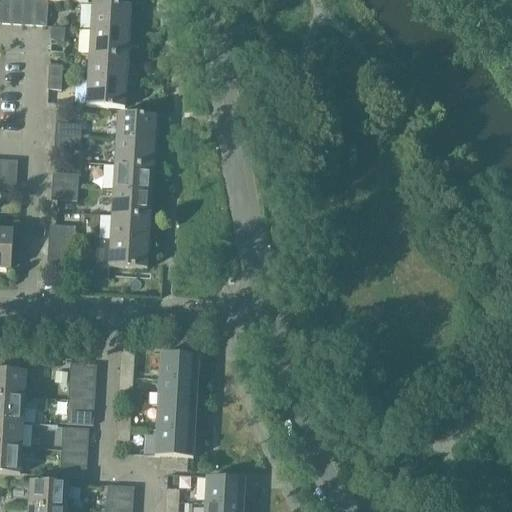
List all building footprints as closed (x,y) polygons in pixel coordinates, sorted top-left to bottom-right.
[(1,0),(0,17),(0,25),(11,27),(12,1),(1,0)] [(12,1),(11,27),(22,27),(23,1),(12,1)] [(23,1),(22,27),(33,28),(35,2),(23,1)] [(33,28),(46,29),(48,3),(35,2),(33,28)] [(93,6),(91,32),(129,34),(131,8),(93,6)] [(51,29),(51,42),(64,42),(65,30),(51,29)] [(91,32),(90,57),(128,59),(129,34),(91,32)] [(90,57),(88,82),(127,84),(128,59),(90,57)] [(49,79),(62,80),(63,68),(49,67),(49,79)] [(62,80),(49,79),(48,91),(62,92),(62,80)] [(127,84),(88,82),(87,108),(125,110),(127,84)] [(118,116),(117,142),(155,145),(156,118),(118,116)] [(55,139),(81,140),(82,127),(56,125),(55,139)] [(81,140),(55,139),(54,152),(80,153),(81,140)] [(117,142),(115,167),(153,170),(155,145),(117,142)] [(3,189),(16,189),(17,163),(5,163),(3,189)] [(114,192),(152,195),(153,170),(115,167),(114,192)] [(52,189),(78,190),(79,177),(53,175),(52,189)] [(78,190),(52,189),(51,202),(77,204),(78,190)] [(114,192),(112,218),(150,220),(152,195),(114,192)] [(112,218),(111,243),(149,245),(150,220),(112,218)] [(49,241),(75,242),(75,229),(49,227),(49,241)] [(0,232),(0,270),(11,271),(13,233),(0,232)] [(74,254),(75,242),(49,241),(48,252),(74,254)] [(111,243),(96,242),(96,243),(98,243),(96,281),(109,281),(110,269),(147,271),(149,245),(111,243)] [(74,254),(48,252),(47,265),(73,267),(74,254)] [(120,380),(133,381),(135,354),(121,354),(120,380)] [(161,356),(160,382),(198,384),(199,358),(161,356)] [(70,379),(96,381),(97,368),(71,366),(70,379)] [(0,372),(0,398),(25,400),(26,374),(0,372)] [(95,392),(96,381),(70,379),(69,391),(95,392)] [(120,380),(119,392),(133,393),(133,381),(120,380)] [(158,407),(196,410),(198,384),(160,382),(158,407)] [(94,404),(95,392),(69,391),(69,402),(94,404)] [(0,398),(0,423),(23,425),(25,400),(0,398)] [(94,415),(94,404),(69,402),(68,413),(94,415)] [(158,407),(157,433),(195,435),(196,410),(158,407)] [(67,427),(89,428),(93,428),(94,415),(68,413),(67,427)] [(131,419),(117,418),(117,430),(130,431),(131,419)] [(0,423),(0,449),(22,450),(23,425),(0,423)] [(62,443),(88,444),(89,432),(63,430),(62,443)] [(130,431),(117,430),(116,442),(130,443),(130,431)] [(195,435),(157,433),(155,459),(160,459),(188,461),(193,461),(195,435)] [(87,456),(88,444),(62,443),(61,455),(87,456)] [(22,450),(0,449),(0,475),(20,477),(22,450)] [(61,466),(87,468),(87,456),(61,455),(61,466)] [(159,471),(167,471),(187,472),(188,461),(160,459),(159,471)] [(60,479),(86,481),(87,468),(61,466),(60,479)] [(207,480),(205,506),(243,508),(245,482),(207,480)] [(67,511),(68,485),(30,483),(29,509),(67,511)] [(107,501),(133,502),(134,489),(108,488),(107,501)] [(165,503),(179,504),(180,492),(166,491),(165,503)] [(132,511),(133,502),(107,501),(106,511),(132,511)] [(165,503),(164,511),(178,511),(179,504),(165,503)]
